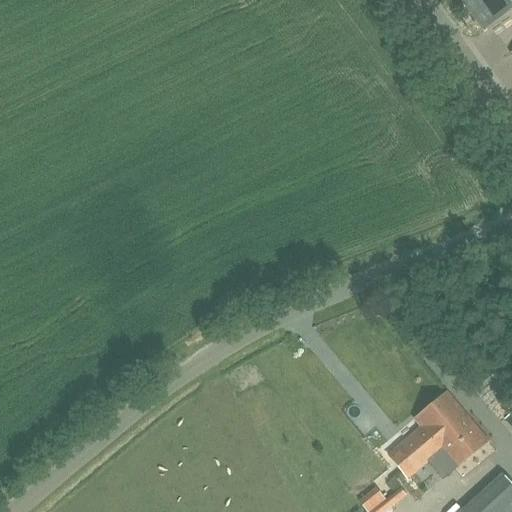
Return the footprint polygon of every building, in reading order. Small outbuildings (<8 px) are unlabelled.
[(511,0),(463,0),(483,26),(511,4),(511,0)] [(434,444),(467,417),(446,393),(414,420),(421,429),(396,450),(414,472),(427,461),(439,450),(434,444)] [(487,442),(467,417),(434,444),(439,450),(442,454),(430,465),(442,479),(487,442)] [(511,511),(511,484),(500,472),(457,511),(511,511)] [(418,511),(422,509),(413,498),(396,511),(418,511)]
